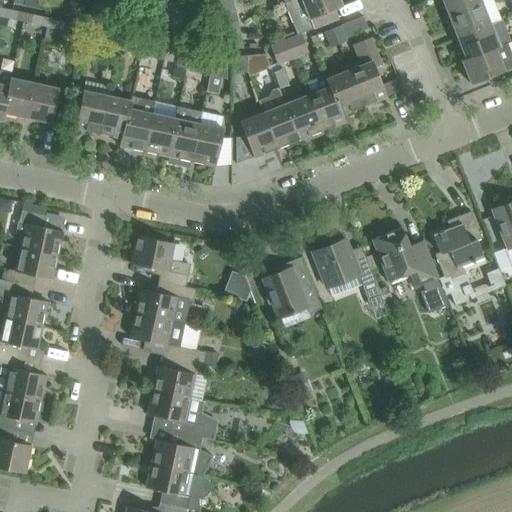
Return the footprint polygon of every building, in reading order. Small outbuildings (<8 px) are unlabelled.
[(39,8),(40,0),(23,0),(22,5),(39,8)] [(41,0),(40,0),(39,8),(56,12),(57,3),(41,0)] [(76,16),(84,12),(78,0),(72,0),(70,2),(76,16)] [(236,21),(235,12),(231,0),(217,0),(216,0),(221,24),(236,21)] [(339,0),(301,0),(309,19),(342,6),(339,0)] [(448,15),(481,2),(480,0),(437,0),(439,3),(443,1),(448,15)] [(453,39),(490,24),(481,2),(448,15),(454,28),(449,30),(453,39)] [(24,14),(17,12),(1,9),(0,11),(0,17),(15,21),(22,22),(24,14)] [(48,19),(31,15),(24,14),(22,22),(30,24),(46,28),(48,19)] [(344,23),(333,28),(340,44),(349,40),(348,36),(368,28),(363,16),(344,23)] [(51,40),(53,29),(61,31),(63,22),(48,19),(46,28),(44,39),(51,40)] [(221,24),(223,33),(238,29),(236,21),(221,24)] [(499,47),(492,29),(490,24),(453,39),(454,40),(458,38),(465,58),(461,60),(462,61),(508,43),(499,47)] [(333,28),(324,31),(324,32),(330,47),(340,44),(333,28)] [(117,49),(120,33),(112,31),(108,47),(117,49)] [(126,51),(129,35),(120,33),(117,49),(126,51)] [(286,40),(293,58),(307,52),(300,34),(286,40)] [(353,68),(350,69),(364,105),(370,102),(372,107),(384,102),(383,97),(386,96),(374,67),(381,64),(371,37),(360,41),(358,59),(361,65),(353,68)] [(278,64),(293,58),(286,40),(271,46),(278,64)] [(164,59),(167,43),(159,41),(155,57),(164,59)] [(172,61),(175,45),(167,43),(164,59),(172,61)] [(471,84),(504,71),(511,67),(511,54),(508,43),(462,61),(471,84)] [(214,53),(206,51),(195,49),(189,70),(210,75),(214,53)] [(226,55),(223,55),(214,53),(210,75),(226,78),(226,55)] [(239,71),(248,71),(247,54),(239,54),(239,71)] [(256,54),(247,54),(247,55),(248,71),(248,76),(263,70),(258,54),(256,54)] [(342,113),(364,105),(350,69),(328,78),(342,113)] [(328,78),(326,79),(325,79),(323,75),(304,83),(322,130),(345,121),(342,113),(328,78)] [(7,87),(0,85),(0,119),(1,120),(9,79),(8,79),(7,87)] [(25,117),(33,84),(9,79),(1,120),(3,120),(4,112),(25,117)] [(107,97),(105,96),(107,87),(85,82),(83,92),(82,91),(74,128),(99,133),(107,97)] [(300,138),(322,130),(304,83),(303,84),(306,94),(286,102),(300,138)] [(51,122),(58,89),(33,84),(25,117),(51,122)] [(286,102),(284,102),(278,88),(272,90),(270,95),(269,97),(259,101),(278,147),(300,138),(286,102)] [(121,146),(129,110),(130,102),(107,97),(99,133),(121,138),(119,145),(121,146)] [(245,134),(236,137),(236,141),(236,163),(237,163),(254,156),(276,148),(278,147),(259,101),(258,101),(261,111),(239,120),(245,134)] [(168,156),(178,106),(177,106),(174,120),(152,115),(145,151),(168,156)] [(191,161),(202,111),(178,106),(168,156),(170,156),(169,162),(183,165),(184,159),(191,161)] [(145,151),(152,115),(129,110),(121,146),(145,151)] [(219,129),(222,116),(202,111),(191,161),(215,166),(223,130),(219,129)] [(509,202),(492,209),(498,225),(508,249),(511,246),(511,194),(507,197),(509,202)] [(45,215),(44,215),(21,210),(19,222),(18,222),(16,232),(23,234),(20,247),(57,255),(62,231),(42,227),(45,215)] [(460,224),(433,234),(440,252),(435,254),(442,273),(443,276),(439,278),(446,294),(450,293),(454,305),(467,300),(466,296),(469,295),(473,293),(465,274),(462,266),(472,262),(472,263),(475,262),(474,261),(483,257),(477,240),(481,238),(478,230),(471,211),(457,216),(460,224)] [(438,278),(430,258),(423,240),(408,245),(401,228),(372,239),(388,281),(408,273),(414,287),(438,278)] [(190,264),(170,259),(174,243),(136,235),(130,263),(165,270),(162,282),(195,289),(198,278),(188,276),(189,273),(188,273),(190,264)] [(345,239),(312,252),(319,271),(326,287),(327,286),(358,274),(371,307),(384,303),(378,289),(375,280),(369,264),(361,246),(350,250),(345,239)] [(52,279),(57,255),(20,247),(15,271),(8,269),(6,281),(29,286),(32,275),(52,279)] [(321,308),(308,275),(301,256),(276,266),(278,272),(262,278),(277,318),(306,307),(309,313),(321,308)] [(500,273),(488,278),(491,286),(492,290),(505,285),(500,273)] [(29,286),(6,281),(0,279),(0,296),(2,297),(1,302),(7,304),(5,317),(42,325),(47,301),(27,297),(29,286)] [(192,300),(195,289),(162,282),(160,293),(140,288),(134,313),(183,324),(188,299),(192,300)] [(378,289),(384,303),(390,300),(389,298),(391,297),(387,288),(386,289),(385,286),(378,289)] [(179,347),(183,324),(134,313),(129,336),(167,345),(179,347)] [(37,349),(42,325),(5,317),(2,332),(0,331),(0,352),(21,357),(24,346),(37,349)] [(251,337),(263,340),(266,329),(254,326),(251,337)] [(251,342),(249,356),(263,358),(266,345),(251,342)] [(179,359),(204,364),(207,350),(183,345),(179,359)] [(219,354),(207,351),(205,361),(216,364),(219,354)] [(21,358),(21,357),(0,352),(0,389),(41,399),(46,375),(12,367),(14,356),(21,358)] [(202,374),(204,364),(179,359),(177,370),(157,366),(152,390),(190,398),(195,372),(202,374)] [(36,423),(41,399),(0,389),(0,426),(13,429),(16,418),(36,423)] [(203,401),(190,398),(152,390),(147,414),(154,415),(151,426),(203,436),(214,438),(217,421),(201,412),(203,401)] [(11,440),(13,429),(0,426),(0,467),(25,473),(31,445),(11,440)] [(214,440),(214,438),(203,436),(151,426),(149,438),(156,439),(151,463),(203,474),(212,455),(199,449),(201,438),(214,440)] [(202,476),(203,474),(151,463),(146,487),(166,492),(163,503),(198,510),(198,498),(202,497),(204,496),(208,492),(210,489),(210,485),(209,481),(207,479),(202,476)] [(152,511),(127,506),(125,511),(185,511),(187,508),(198,511),(198,510),(163,503),(161,511),(152,511)]
